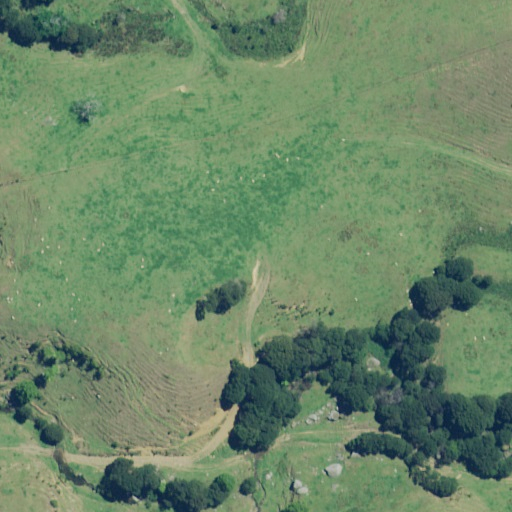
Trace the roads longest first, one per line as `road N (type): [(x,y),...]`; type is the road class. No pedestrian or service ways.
road 1 (track): [(271,266),(242,398),(202,449),(96,458),(0,446)]
road 2 (track): [(511,478),(454,473),(401,437),(334,429),(291,434),(210,467),(181,455)]
